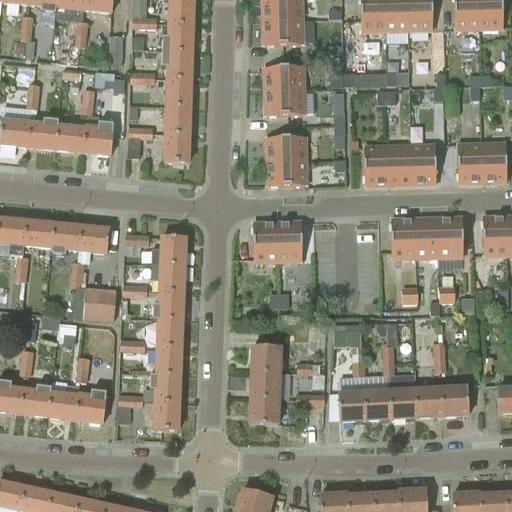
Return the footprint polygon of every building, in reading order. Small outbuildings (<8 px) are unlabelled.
[(28,0),(0,0),(0,5),(27,9),(28,0)] [(56,0),(28,0),(27,9),(55,11),(56,0)] [(56,0),(55,11),(82,14),(83,0),(56,0)] [(112,0),(83,0),(82,14),(110,17),(112,0)] [(168,0),(167,28),(191,29),(192,1),(168,0)] [(300,24),(300,0),(261,1),(262,25),(300,24)] [(383,0),(359,0),(360,37),(384,36),(383,0)] [(407,36),(406,0),(383,0),(384,36),(407,36)] [(431,35),(430,0),(406,0),(407,36),(431,35)] [(476,0),(452,0),(453,33),(477,32),(476,0)] [(500,0),(476,0),(477,32),(501,32),(500,0)] [(131,21),(143,21),(145,22),(146,1),(132,1),(131,21)] [(31,34),(32,22),(21,20),(19,33),(31,34)] [(143,33),(143,21),(131,21),(131,32),(143,33)] [(155,34),(156,22),(145,22),(143,21),(143,33),(155,34)] [(300,24),(262,25),(262,49),(301,48),(300,24)] [(86,39),(87,27),(75,26),(74,38),(86,39)] [(167,28),(166,56),(190,57),(191,29),(167,28)] [(29,46),(31,34),(19,33),(18,45),(25,46),(29,46)] [(84,52),(86,39),(74,38),(73,50),(84,52)] [(120,70),(122,41),(108,41),(107,69),(120,70)] [(25,47),(15,46),(14,56),(24,57),(25,47)] [(342,51),(330,51),(330,59),(342,59),(342,51)] [(190,57),(166,56),(165,83),(189,84),(190,57)] [(343,92),(342,72),(342,61),(331,61),(331,72),(331,92),(343,92)] [(302,72),(263,73),(263,97),(302,96),(302,72)] [(79,75),(77,75),(62,73),(60,83),(78,85),(79,75)] [(141,88),(142,77),(129,76),(129,88),(141,88)] [(154,89),(154,77),(142,77),(141,88),(154,89)] [(435,78),(435,91),(444,91),(444,78),(435,78)] [(398,80),(386,81),(386,89),(398,88),(398,80)] [(479,91),(479,80),(468,80),(468,91),(479,91)] [(479,80),(479,91),(489,91),(489,80),(479,80)] [(356,81),(344,81),(344,89),(356,89),(356,81)] [(165,83),(165,111),(189,112),(189,84),(165,83)] [(37,101),(38,89),(27,88),(26,100),(37,101)] [(502,91),(502,104),(511,104),(511,90),(502,91)] [(442,92),(432,92),(433,105),(442,105),(442,92)] [(478,92),(469,92),(470,105),(479,105),(478,92)] [(93,103),(93,95),(82,94),(81,102),(93,103)] [(443,96),(444,121),(458,121),(456,95),(443,96)] [(303,120),(302,96),(263,97),(264,121),(303,120)] [(396,104),(396,96),(384,96),(384,104),(396,104)] [(36,114),(37,101),(26,100),(24,113),(36,114)] [(343,108),(332,108),(333,118),(343,118),(343,108)] [(91,119),(92,111),(80,110),(79,118),(91,119)] [(128,111),(128,123),(136,123),(136,111),(128,111)] [(189,112),(165,111),(164,139),(188,139),(189,112)] [(343,118),(333,118),(333,129),(344,129),(343,118)] [(2,123),(0,138),(0,148),(26,151),(29,127),(3,125),(3,123),(2,123)] [(84,131),(81,157),(110,159),(112,133),(102,132),(103,127),(93,126),(92,131),(84,131)] [(29,127),(26,151),(54,154),(56,130),(29,127)] [(344,129),(333,129),(333,139),(333,140),(343,139),(344,139),(344,129)] [(83,133),(56,130),(54,154),(81,157),(84,131),(83,131),(83,133)] [(139,144),(140,132),(128,131),(127,143),(139,143),(139,144)] [(152,144),(152,133),(140,132),(139,144),(152,144)] [(188,139),(164,139),(163,167),(187,168),(188,139)] [(343,152),(343,139),(333,140),(333,153),(343,152)] [(304,142),(265,143),(266,167),(305,166),(304,142)] [(138,163),(139,143),(127,143),(126,162),(138,163)] [(480,149),(481,187),(505,187),(504,148),(480,149)] [(434,188),(433,149),(409,150),(410,189),(434,188)] [(481,187),(480,149),(456,149),(457,188),(481,187)] [(410,189),(409,150),(386,151),(387,190),(410,189)] [(386,151),(362,152),(363,191),(387,190),(386,151)] [(333,175),(345,175),(344,164),(333,164),(333,175)] [(305,190),(305,166),(266,167),(266,191),(305,190)] [(506,260),(505,221),(481,222),(482,260),(506,260)] [(0,222),(0,247),(22,249),(25,225),(0,222)] [(437,261),(436,222),(413,223),(414,262),(437,261)] [(461,261),(460,222),(436,222),(437,261),(461,261)] [(413,223),(389,224),(390,263),(414,262),(413,223)] [(25,225),(22,249),(50,252),(52,228),(25,225)] [(298,226),(274,227),(276,266),(300,265),(298,226)] [(274,227),(250,227),(252,266),(276,266),(274,227)] [(52,228),(50,252),(77,255),(80,231),(52,228)] [(80,231),(77,255),(106,258),(108,234),(80,231)] [(139,259),(139,250),(147,251),(148,239),(123,238),(123,250),(123,259),(139,259)] [(150,268),(183,270),(184,241),(160,240),(159,253),(150,252),(150,268)] [(26,275),(27,262),(16,261),(14,273),(26,275)] [(81,280),(82,268),(71,267),(69,279),(81,280)] [(183,270),(150,268),(149,284),(158,284),(158,296),(182,297),(183,270)] [(24,287),(26,275),(14,273),(13,286),(24,287)] [(79,292),(81,280),(69,279),(68,291),(79,292)] [(133,301),(134,289),(121,289),(121,300),(133,301)] [(145,302),(146,290),(134,289),(133,301),(145,302)] [(436,291),(437,307),(453,307),(453,290),(436,291)] [(428,291),(428,303),(436,303),(436,291),(428,291)] [(416,292),(415,292),(400,292),(401,308),(417,308),(416,292)] [(506,293),(497,293),(498,306),(506,305),(506,293)] [(475,316),(488,316),(488,294),(475,294),(475,316)] [(82,323),(112,325),(115,297),(85,295),(82,323)] [(182,297),(158,296),(157,324),(181,325),(182,297)] [(287,311),(287,298),(278,299),(279,311),(287,311)] [(270,299),(270,312),(279,311),(278,299),(270,299)] [(157,324),(155,351),(180,352),(181,325),(157,324)] [(385,327),(374,327),(375,335),(378,341),(386,341),(385,327)] [(75,331),(59,329),(57,348),(62,348),(63,338),(74,339),(75,331)] [(360,341),(359,329),(331,330),(332,341),(360,341)] [(131,356),(131,344),(119,344),(118,355),(131,356)] [(143,357),(144,345),(131,344),(131,356),(143,357)] [(444,362),(443,347),(431,348),(432,362),(444,362)] [(251,350),(250,376),(278,377),(279,351),(251,350)] [(393,364),(392,350),(380,351),(381,365),(393,364)] [(180,352),(155,351),(154,379),(179,380),(180,352)] [(31,368),(33,356),(21,354),(20,367),(31,368)] [(350,358),(351,366),(362,366),(362,358),(360,358),(350,358)] [(86,371),(87,364),(76,362),(75,370),(86,371)] [(445,376),(444,362),(432,362),(433,377),(445,376)] [(394,379),(393,364),(381,365),(382,379),(394,379)] [(363,381),(362,366),(350,366),(351,381),(363,381)] [(29,380),(31,368),(20,367),(18,379),(29,380)] [(296,367),(295,379),(310,379),(310,367),(296,367)] [(250,376),(249,402),(277,403),(286,403),(287,377),(278,377),(250,376)] [(84,387),(85,379),(74,378),(73,386),(84,387)] [(179,380),(154,379),(153,407),(178,408),(179,380)] [(323,380),(311,379),(310,393),(323,393),(323,380)] [(0,415),(19,418),(22,394),(0,390),(0,415)] [(466,391),(439,392),(441,420),(467,419),(466,391)] [(511,416),(511,391),(495,393),(497,417),(511,416)] [(441,420),(439,392),(414,394),(415,422),(441,420)] [(22,394),(19,418),(46,421),(49,397),(22,394)] [(102,428),(105,402),(104,402),(105,396),(90,394),(89,400),(77,398),(74,425),(102,428)] [(415,422),(414,394),(388,395),(390,423),(415,422)] [(388,395),(363,396),(364,424),(390,423),(388,395)] [(364,424),(363,396),(337,398),(338,426),(364,424)] [(49,397),(46,421),(74,425),(77,398),(76,398),(75,400),(49,397)] [(294,409),(323,410),(323,399),(295,398),(294,409)] [(129,411),(129,400),(117,399),(116,411),(129,411)] [(141,412),(141,406),(142,400),(129,400),(129,411),(141,412)] [(277,403),(249,402),(248,428),(276,429),(277,403)] [(178,408),(153,407),(152,435),(176,436),(178,408)] [(0,510),(7,511),(18,511),(23,491),(0,486),(0,510)] [(23,491),(18,511),(47,511),(50,497),(23,491)] [(236,511),(268,511),(271,501),(242,493),(236,511)] [(425,511),(424,493),(397,495),(398,511),(425,511)] [(396,497),(371,498),(371,511),(398,511),(397,495),(396,495),(396,497)] [(75,511),(77,503),(50,497),(47,511),(75,511)] [(477,511),(477,497),(450,498),(450,511),(477,511)] [(479,497),(477,497),(477,511),(504,511),(504,498),(479,499),(479,497)] [(345,511),(345,498),(318,499),(318,511),(345,511)] [(346,498),(345,498),(345,511),(371,511),(371,498),(346,500),(346,498)] [(77,503),(75,511),(103,511),(104,509),(77,503)]
